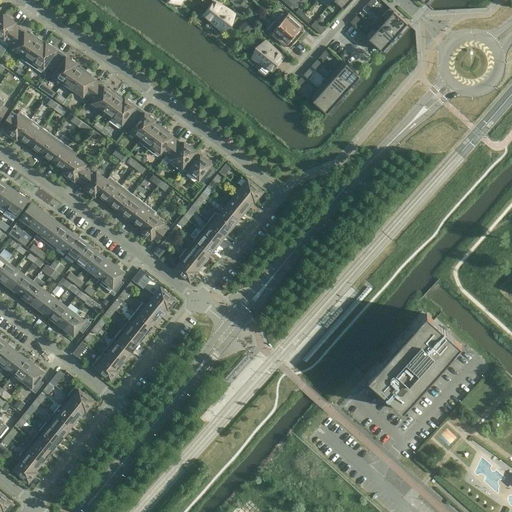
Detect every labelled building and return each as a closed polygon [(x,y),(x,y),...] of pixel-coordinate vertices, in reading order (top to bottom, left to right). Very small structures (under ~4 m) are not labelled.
[(334,0),(344,8),(350,0),(334,0)] [(221,4),(220,5),(214,1),(204,14),(222,28),(221,29),(222,29),(234,14),(221,4)] [(237,8),(242,12),(246,7),(241,3),(237,8)] [(364,6),(359,12),(363,16),(368,9),(364,6)] [(407,22),(390,7),(381,17),(398,32),(407,22)] [(298,8),(295,12),(302,17),(305,14),(298,8)] [(282,13),(275,20),(297,39),(298,39),(297,39),(303,32),(300,29),(302,26),(288,13),(286,16),(282,13)] [(4,15),(3,14),(2,16),(0,19),(0,36),(9,43),(19,28),(14,24),(15,22),(10,18),(10,17),(5,14),(4,15)] [(311,19),(305,14),(302,17),(308,23),(311,19)] [(350,22),(351,22),(354,25),(360,19),(356,15),(350,22)] [(398,32),(381,17),(385,20),(377,29),(390,41),(398,32)] [(254,26),(246,19),(239,27),(247,34),(254,26)] [(297,39),(275,20),(266,30),(284,46),(287,43),(290,47),(296,40),(297,40),(297,39)] [(325,29),(315,20),(311,25),(320,34),(325,29)] [(390,41),(377,29),(373,25),(365,35),(382,50),(390,41)] [(29,34),(19,28),(9,43),(14,46),(13,48),(23,55),(21,58),(36,36),(30,32),(29,34)] [(42,40),(36,36),(21,58),(31,65),(46,42),(44,44),(41,42),(42,40)] [(277,53),(278,52),(265,41),(254,55),(272,70),(282,57),(277,53)] [(47,43),(46,42),(31,65),(41,72),(45,66),(49,69),(60,54),(55,51),(56,49),(52,46),(52,45),(48,43),(47,43)] [(325,50),(319,56),(323,60),(329,54),(325,50)] [(64,58),(60,54),(49,69),(54,73),(53,75),(63,82),(76,63),(75,62),(75,61),(72,59),(70,59),(66,56),(64,58)] [(317,59),(311,65),(315,69),(321,62),(317,59)] [(351,85),(359,76),(342,60),(334,70),(351,85)] [(76,63),(63,82),(73,89),(86,70),(80,66),(79,68),(75,65),(76,63)] [(27,71),(22,68),(18,73),(23,76),(27,71)] [(309,68),(303,74),(307,78),(313,71),(309,68)] [(92,74),(86,70),(73,89),(83,96),(84,94),(89,97),(99,82),(90,76),(92,74)] [(351,85),(334,70),(326,79),(343,94),(351,85)] [(301,77),(295,83),(299,87),(305,80),(301,77)] [(343,94),(326,79),(318,88),(335,103),(343,94)] [(108,89),(99,82),(89,97),(93,100),(92,102),(102,110),(116,91),(110,87),(108,89)] [(335,103),(318,88),(309,97),(326,112),(335,103)] [(121,95),(116,91),(102,110),(112,116),(125,98),(124,100),(120,97),(121,95)] [(62,103),(66,99),(59,94),(56,99),(62,103)] [(126,99),(125,98),(112,116),(109,121),(119,128),(123,122),(128,125),(138,111),(134,107),(135,105),(131,102),(131,101),(127,98),(126,99)] [(55,109),(58,104),(52,100),(48,104),(55,109)] [(65,109),(58,104),(55,109),(62,114),(65,109)] [(16,139),(19,136),(18,136),(31,118),(20,111),(16,115),(11,111),(1,125),(6,129),(5,131),(10,134),(10,135),(14,139),(15,138),(16,139)] [(143,114),(138,111),(128,125),(132,128),(131,130),(140,138),(138,141),(155,120),(154,119),(154,117),(150,115),(149,115),(145,112),(143,114)] [(75,116),(72,121),(78,126),(82,121),(75,116)] [(29,145),(42,127),(31,118),(18,136),(19,136),(23,139),(22,140),(29,145)] [(155,120),(138,141),(148,149),(164,127),(158,123),(157,125),(153,122),(155,120)] [(88,126),(82,121),(78,126),(85,131),(88,126)] [(101,131),(105,127),(98,122),(94,126),(101,131)] [(42,127),(29,145),(37,150),(37,149),(42,152),(54,135),(42,127)] [(170,131),(164,127),(148,149),(158,156),(162,151),(166,154),(177,140),(168,133),(170,131)] [(54,135),(42,152),(46,155),(45,156),(53,162),(66,144),(54,135)] [(182,144),(177,140),(166,154),(171,158),(169,161),(180,170),(183,167),(194,153),(195,151),(194,150),(195,149),(190,145),(189,146),(184,142),(182,144)] [(66,144),(53,162),(60,167),(61,166),(65,169),(77,152),(66,144)] [(117,147),(113,152),(121,157),(125,152),(117,147)] [(139,160),(143,155),(136,150),(133,155),(139,160)] [(65,169),(63,172),(64,173),(64,174),(68,177),(69,177),(74,180),(76,178),(80,182),(91,168),(85,164),(86,163),(75,156),(78,152),(77,152),(65,169)] [(199,156),(194,153),(183,167),(204,184),(215,169),(210,165),(211,163),(211,161),(207,158),(205,158),(200,155),(199,156)] [(134,167),(138,162),(131,157),(128,162),(134,167)] [(144,167),(138,162),(134,167),(141,172),(144,167)] [(232,166),(227,162),(219,171),(224,175),(232,166)] [(96,172),(91,168),(80,182),(85,185),(84,187),(89,191),(88,192),(93,195),(94,195),(95,196),(97,193),(109,177),(109,176),(107,179),(96,171),(96,172)] [(218,174),(212,180),(217,184),(222,177),(218,174)] [(157,185),(161,180),(154,175),(151,180),(157,185)] [(97,193),(101,196),(100,197),(108,202),(121,185),(109,177),(97,193)] [(263,191),(247,178),(240,188),(256,200),(263,191)] [(167,185),(161,180),(157,185),(164,189),(167,185)] [(211,191),(217,184),(212,180),(206,187),(211,191)] [(121,185),(108,202),(115,207),(120,210),(132,193),(121,185)] [(17,193),(8,187),(0,197),(0,203),(7,208),(17,193)] [(256,200),(240,188),(233,197),(248,209),(251,204),(251,203),(254,199),(255,201),(256,200)] [(203,191),(198,197),(203,201),(208,195),(203,191)] [(27,200),(17,193),(7,208),(16,215),(27,200)] [(132,193),(120,210),(124,213),(123,214),(130,220),(144,202),(132,193)] [(195,211),(203,201),(198,197),(190,207),(195,211)] [(248,209),(233,197),(226,206),(239,217),(243,213),(244,214),(248,209)] [(144,202),(130,220),(138,225),(138,224),(142,227),(143,227),(156,210),(144,202)] [(20,217),(30,225),(40,210),(31,203),(20,217)] [(239,217),(226,206),(219,214),(215,211),(215,212),(233,226),(237,222),(236,221),(239,217)] [(368,213),(359,206),(356,210),(365,217),(368,213)] [(188,220),(195,211),(190,207),(183,216),(188,220)] [(45,214),(40,210),(30,225),(38,231),(36,235),(50,216),(46,213),(45,214)] [(156,210),(143,227),(142,227),(140,230),(141,231),(141,232),(145,235),(146,235),(151,239),(153,237),(158,241),(168,227),(163,223),(164,222),(153,214),(156,210)] [(233,226),(215,212),(208,221),(225,235),(228,231),(229,231),(233,226)] [(55,220),(50,216),(36,235),(45,242),(59,224),(54,220),(55,220)] [(183,226),(188,220),(183,216),(178,222),(183,226)] [(225,235),(208,221),(200,230),(219,245),(222,240),(222,239),(225,235)] [(68,231),(59,224),(45,242),(54,249),(68,231)] [(173,238),(179,231),(174,227),(169,234),(173,238)] [(219,245),(200,230),(193,239),(211,253),(214,249),(215,249),(219,245)] [(18,240),(22,235),(16,231),(13,236),(18,240)] [(77,238),(68,231),(54,249),(55,249),(57,246),(66,252),(77,238)] [(168,244),(173,238),(169,234),(163,240),(168,244)] [(27,239),(22,235),(18,240),(24,244),(27,239)] [(86,245),(77,238),(66,252),(76,259),(86,245)] [(211,253),(193,239),(196,242),(190,250),(186,247),(186,248),(204,262),(208,257),(207,257),(211,253)] [(16,249),(19,244),(14,240),(11,245),(16,249)] [(162,242),(154,252),(159,256),(167,246),(162,242)] [(25,249),(19,244),(16,249),(22,253),(25,249)] [(36,254),(40,249),(34,245),(31,249),(36,254)] [(95,252),(86,245),(76,259),(85,266),(95,252)] [(204,262),(186,248),(179,257),(198,272),(196,270),(199,267),(200,267),(204,262)] [(45,253),(40,249),(36,254),(42,258),(45,253)] [(104,259),(95,252),(85,266),(94,273),(105,258),(104,259)] [(36,257),(31,253),(28,258),(33,262),(36,257)] [(42,262),(36,257),(33,262),(39,266),(42,262)] [(198,272),(179,257),(182,259),(175,269),(190,281),(198,272)] [(110,261),(105,258),(94,273),(103,280),(100,283),(115,264),(114,263),(114,264),(113,265),(109,262),(110,261)] [(55,269),(60,263),(56,260),(51,267),(55,269)] [(7,261),(0,270),(0,276),(5,281),(15,267),(7,261)] [(64,265),(60,263),(55,269),(58,272),(64,265)] [(125,271),(115,264),(100,283),(110,291),(111,289),(116,292),(124,282),(119,278),(124,272),(125,272),(125,271)] [(24,274),(15,267),(5,281),(14,287),(24,274)] [(50,276),(55,269),(51,267),(46,273),(50,276)] [(146,272),(141,268),(132,279),(137,283),(146,272)] [(54,278),(57,273),(58,272),(55,269),(50,276),(54,278)] [(70,270),(66,275),(80,286),(84,280),(70,270)] [(24,274),(14,287),(23,294),(33,280),(24,274)] [(147,275),(143,283),(151,286),(154,279),(147,275)] [(71,284),(65,279),(62,284),(68,288),(71,284)] [(33,280),(23,294),(32,301),(42,287),(33,280)] [(135,285),(130,281),(125,287),(130,291),(135,285)] [(77,288),(71,284),(68,288),(74,292),(77,288)] [(95,290),(89,286),(86,291),(91,295),(95,290)] [(176,299),(160,286),(153,296),(169,308),(176,299)] [(302,361),(306,365),(372,289),(369,286),(302,361)] [(42,287),(32,301),(40,307),(50,293),(42,287)] [(122,301),(130,291),(125,287),(118,297),(122,301)] [(88,297),(83,292),(79,296),(85,301),(88,297)] [(50,293),(40,307),(48,313),(59,300),(50,293)] [(169,308),(153,296),(146,304),(143,302),(142,302),(161,317),(165,312),(164,311),(167,307),(168,309),(169,308)] [(67,307),(59,300),(48,313),(57,320),(67,307)] [(120,304),(115,300),(111,305),(115,309),(120,304)] [(161,317),(142,302),(135,311),(153,325),(156,321),(157,321),(161,317)] [(111,315),(115,309),(111,305),(106,311),(111,315)] [(67,307),(57,320),(65,326),(66,327),(76,313),(67,307)] [(340,308),(324,326),(327,328),(342,310),(340,308)] [(153,325),(135,311),(128,320),(146,334),(150,329),(149,329),(153,325)] [(84,319),(76,313),(66,327),(65,326),(64,328),(64,327),(64,328),(74,336),(74,335),(78,329),(83,332),(91,322),(85,318),(84,319)] [(461,344),(427,313),(368,379),(403,410),(461,344)] [(107,320),(102,316),(96,323),(101,327),(107,320)] [(146,334),(128,320),(121,329),(139,343),(138,342),(142,338),(142,339),(146,334)] [(96,334),(101,327),(96,323),(91,330),(96,334)] [(139,343),(121,329),(114,337),(131,351),(134,347),(135,348),(139,343)] [(94,336),(89,332),(84,339),(89,343),(94,336)] [(131,351),(114,337),(107,346),(125,361),(129,356),(128,355),(131,351)] [(87,345),(82,341),(73,352),(78,356),(87,345)] [(0,352),(0,362),(4,366),(15,352),(7,345),(6,345),(0,352)] [(125,361),(107,346),(100,355),(119,370),(117,369),(120,365),(121,366),(125,361)] [(15,352),(4,366),(14,373),(24,359),(24,358),(15,352)] [(119,370),(100,355),(92,364),(111,380),(119,370)] [(224,378),(228,382),(249,359),(245,356),(224,378)] [(24,359),(14,373),(23,380),(33,366),(29,362),(30,361),(25,358),(24,358),(24,359)] [(34,364),(33,366),(23,380),(31,387),(30,388),(35,392),(43,382),(39,379),(44,372),(45,371),(34,363),(34,364)] [(55,385),(63,375),(58,371),(50,381),(55,385)] [(52,388),(47,384),(43,389),(48,393),(52,388)] [(75,385),(68,395),(85,409),(86,410),(94,401),(75,385)] [(11,395),(6,391),(2,396),(8,400),(11,395)] [(45,397),(40,393),(36,398),(40,402),(45,397)] [(223,393),(216,401),(219,403),(226,395),(223,393)] [(353,397),(349,394),(341,403),(345,407),(353,397)] [(85,409),(68,395),(67,395),(71,398),(64,406),(79,418),(83,413),(82,413),(85,409)] [(36,408),(40,402),(36,398),(31,404),(36,408)] [(79,418),(64,406),(61,404),(53,413),(71,426),(74,422),(75,423),(79,418)] [(30,415),(26,411),(21,416),(26,420),(30,415)] [(71,426),(53,413),(46,421),(64,436),(68,431),(67,430),(71,426)] [(22,425),(26,420),(21,416),(17,422),(22,425)] [(64,436),(46,421),(39,430),(57,445),(57,444),(60,440),(61,441),(64,436)] [(16,432),(12,429),(7,434),(12,438),(16,432)] [(57,445),(39,430),(32,439),(49,453),(52,449),(53,450),(57,445)] [(7,443),(12,438),(7,434),(3,439),(7,443)] [(49,453),(32,439),(25,448),(43,463),(47,458),(46,457),(49,453)] [(43,463),(25,448),(18,457),(35,471),(38,467),(39,468),(43,463)] [(35,471),(18,457),(17,457),(21,460),(13,469),(29,482),(37,472),(35,471)] [(0,491),(0,507),(3,510),(5,511),(13,502),(0,491)]
